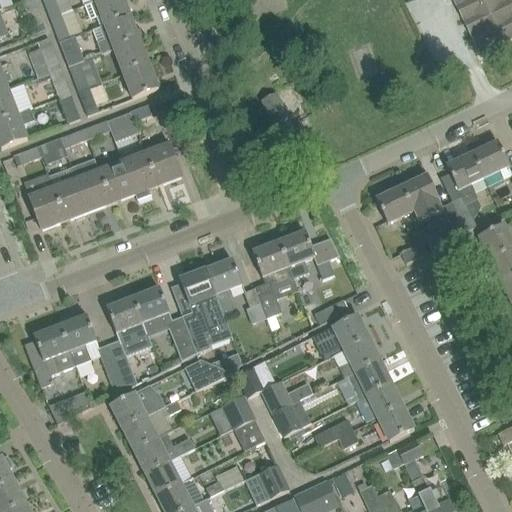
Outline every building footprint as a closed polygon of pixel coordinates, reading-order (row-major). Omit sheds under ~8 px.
[(33,0),(31,0),(22,4),(31,29),(43,24),(33,0)] [(54,0),(42,0),(50,21),(62,16),(54,0)] [(100,18),(104,28),(130,18),(123,0),(104,0),(95,4),(85,7),(91,21),(100,18)] [(283,0),(247,0),(250,16),(285,9),(283,0)] [(473,39),(478,50),(479,50),(484,52),(485,52),(493,48),(494,46),(495,45),(497,46),(509,41),(510,38),(511,38),(511,5),(510,2),(507,1),(507,0),(459,0),(460,2),(458,8),(463,19),(464,20),(466,20),(466,21),(465,23),(465,24),(471,35),(474,36),(473,39)] [(50,21),(60,45),(75,39),(75,38),(70,40),(62,16),(50,21)] [(101,58),(114,53),(114,52),(140,42),(130,18),(104,28),(92,33),(101,58)] [(60,45),(69,69),(80,65),(79,65),(84,63),(75,39),(60,45)] [(114,52),(114,53),(123,76),(149,67),(140,42),(114,52)] [(41,51),(50,76),(61,72),(52,47),(41,51)] [(69,69),(78,94),(89,89),(80,65),(69,69)] [(149,67),(123,76),(133,101),(159,91),(158,90),(149,67)] [(0,95),(9,92),(0,69),(0,95)] [(50,76),(60,101),(71,97),(61,72),(50,76)] [(89,89),(78,94),(88,119),(99,114),(95,106),(107,102),(101,86),(89,90),(89,89)] [(0,95),(0,123),(18,117),(9,92),(0,95)] [(262,103),(274,128),(289,121),(277,96),(262,103)] [(71,97),(60,101),(69,126),(80,121),(71,97)] [(154,106),(131,115),(134,125),(158,116),(154,106)] [(18,117),(0,123),(0,148),(0,149),(1,152),(28,141),(23,128),(34,124),(29,112),(18,117)] [(131,115),(107,124),(111,134),(114,142),(119,140),(120,143),(134,138),(133,136),(137,134),(134,125),(131,115)] [(107,124),(84,133),(88,142),(111,134),(107,124)] [(84,133),(61,142),(67,158),(68,158),(65,151),(88,142),(84,133)] [(61,142),(38,151),(41,160),(43,159),(45,167),(67,158),(61,142)] [(159,152),(146,157),(158,189),(182,180),(168,142),(157,146),(159,152)] [(498,145),(472,157),(484,181),(510,169),(498,145)] [(41,160),(38,151),(14,160),(18,169),(41,160)] [(158,189),(146,157),(133,162),(131,156),(121,160),(135,197),(137,203),(151,198),(149,192),(158,189)] [(462,200),(452,205),(466,235),(467,234),(476,230),(465,207),(477,202),(470,187),(484,181),(472,157),(447,169),(462,200)] [(113,169),(100,174),(112,206),(135,197),(121,160),(110,164),(113,169)] [(72,170),(75,177),(89,215),(112,206),(100,174),(95,161),(72,170)] [(66,187),(53,192),(66,224),(89,215),(75,177),(64,181),(66,187)] [(402,190),(413,214),(418,225),(443,214),(457,244),(469,239),(467,234),(466,235),(452,205),(443,209),(439,202),(428,178),(402,190)] [(388,226),(413,214),(402,190),(376,203),(388,226)] [(66,224),(53,192),(41,197),(39,191),(28,195),(42,233),(66,224)] [(479,240),(491,263),(511,252),(511,244),(504,227),(479,240)] [(306,235),(279,245),(293,282),(309,276),(304,264),(314,260),(323,282),(334,278),(322,245),(311,249),(306,235)] [(255,291),(261,306),(267,321),(282,316),(272,290),(293,282),(279,245),(253,255),(262,280),(263,280),(265,287),(255,291)] [(401,255),(406,267),(428,256),(422,245),(401,255)] [(502,286),(511,280),(511,252),(491,263),(502,286)] [(233,263),(206,273),(224,319),(239,314),(230,292),(243,288),(233,263)] [(194,315),(182,319),(194,349),(205,345),(202,338),(228,328),(224,319),(206,273),(180,283),(189,308),(199,304),(206,320),(197,324),(194,315)] [(511,280),(502,286),(511,305),(511,280)] [(160,291),(134,301),(143,326),(170,316),(160,291)] [(250,310),(261,306),(255,291),(244,296),(250,310)] [(119,344),(109,347),(127,392),(137,387),(122,346),(147,336),(143,326),(134,301),(107,312),(119,344)] [(315,316),(320,328),(349,314),(343,303),(315,316)] [(333,330),(344,354),(369,341),(357,318),(333,330)] [(87,319),(60,329),(76,368),(91,362),(86,348),(97,344),(87,319)] [(194,349),(182,319),(167,325),(182,363),(197,356),(194,349)] [(76,368),(60,329),(34,340),(38,351),(29,355),(26,348),(25,348),(41,391),(53,386),(50,379),(76,369),(76,368)] [(380,364),(369,341),(344,354),(351,366),(340,371),(345,381),(349,380),(355,376),(380,364)] [(127,392),(109,347),(99,351),(117,398),(127,392)] [(226,360),(211,366),(233,374),(226,360)] [(233,374),(211,366),(203,363),(200,364),(186,371),(197,394),(236,376),(233,374)] [(360,402),(367,399),(392,386),(380,364),(355,376),(349,380),(360,402)] [(244,373),(236,377),(248,401),(261,394),(263,393),(252,369),(244,373)] [(327,385),(310,393),(305,383),(290,391),(305,421),(338,405),(327,385)] [(261,394),(272,417),(290,408),(293,407),(282,384),(263,393),(261,394)] [(346,406),(357,401),(349,385),(339,390),(346,406)] [(367,399),(378,421),(403,409),(392,386),(367,399)] [(110,408),(122,432),(177,403),(172,393),(160,399),(159,396),(150,401),(145,391),(110,408)] [(49,409),(57,426),(58,428),(92,411),(83,392),(49,409)] [(228,406),(231,413),(226,416),(235,433),(255,423),(243,399),(228,406)] [(122,432),(134,454),(167,437),(166,436),(173,433),(166,420),(181,412),(177,403),(122,432)] [(290,408),(272,417),(284,440),(302,431),(290,408)] [(403,409),(378,421),(390,445),(414,432),(403,409)] [(321,450),(338,441),(353,434),(347,423),(315,439),(321,450)] [(511,443),(511,429),(498,437),(503,448),(511,443)] [(353,434),(338,441),(344,452),(358,444),(353,434)] [(134,454),(145,477),(170,464),(188,455),(194,451),(189,441),(172,449),(167,437),(134,454)] [(397,452),(403,465),(422,456),(416,443),(397,452)] [(0,489),(14,482),(9,472),(12,471),(12,466),(10,462),(6,459),(3,461),(2,459),(0,460),(0,489)] [(145,477),(157,499),(181,487),(170,464),(145,477)] [(206,492),(211,500),(223,494),(243,485),(242,483),(244,483),(236,468),(214,478),(218,486),(206,492)] [(271,502),(289,493),(278,468),(259,477),(271,502)] [(333,482),(342,500),(355,494),(346,475),(333,482)] [(453,511),(451,505),(450,505),(442,489),(431,494),(431,492),(428,493),(421,480),(412,485),(418,498),(424,511),(453,511)] [(0,511),(11,511),(25,505),(14,482),(0,489),(0,511)] [(294,498),(300,511),(334,511),(340,509),(327,482),(294,498)] [(157,499),(163,511),(187,511),(193,509),(181,487),(157,499)] [(383,511),(371,487),(359,493),(368,511),(383,511)] [(372,487),(371,487),(383,511),(399,511),(389,492),(377,498),(372,487)] [(424,511),(418,498),(408,503),(411,511),(424,511)] [(193,509),(187,511),(212,511),(207,502),(193,509)] [(297,511),(293,503),(273,511),(297,511)]
